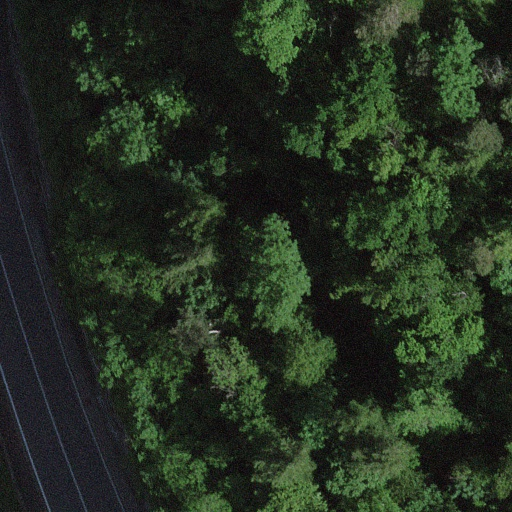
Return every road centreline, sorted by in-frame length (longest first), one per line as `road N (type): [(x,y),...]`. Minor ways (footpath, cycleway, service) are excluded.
road 1 (motorway): [(251,0),(474,511)]
road 2 (tertiary): [(0,249),(89,511)]
